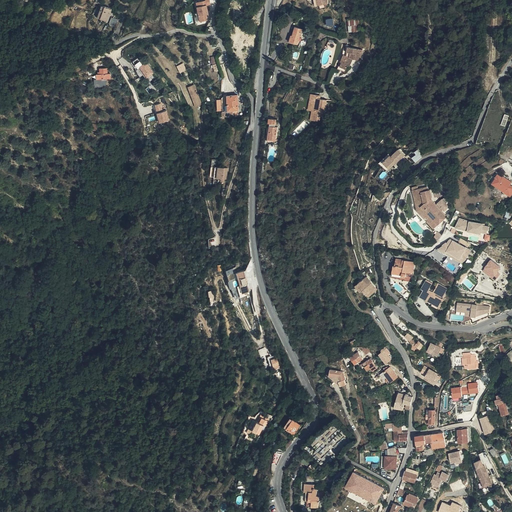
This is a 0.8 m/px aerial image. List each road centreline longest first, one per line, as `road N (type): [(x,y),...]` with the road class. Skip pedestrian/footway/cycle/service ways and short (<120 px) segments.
road 1 (tertiary): [(287,511),(281,474),(317,411),(255,248),(256,137),(271,0)]
road 2 (residential): [(483,324),(425,325),(391,305),(381,308),(412,372),(412,431)]
road 3 (residential): [(412,431),(478,426),(511,497)]
